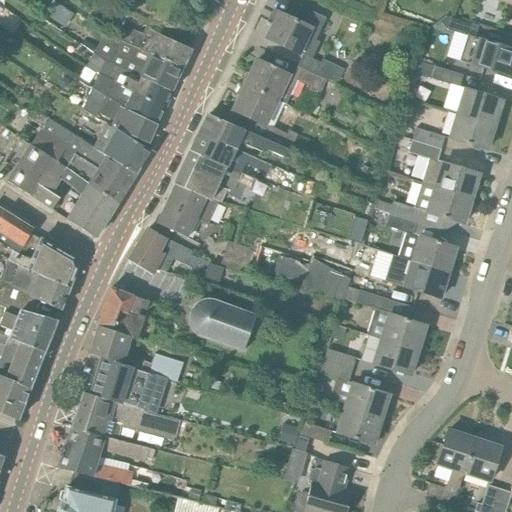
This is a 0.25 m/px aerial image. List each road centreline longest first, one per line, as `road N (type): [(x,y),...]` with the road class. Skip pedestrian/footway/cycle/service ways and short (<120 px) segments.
road 1 (tertiary): [(103,260),(166,158),(236,0)]
road 2 (tertiary): [(11,511),(103,260)]
road 3 (residential): [(462,371),(511,206)]
road 4 (residential): [(385,511),(408,444),(462,371)]
road 5 (residential): [(0,198),(103,260)]
